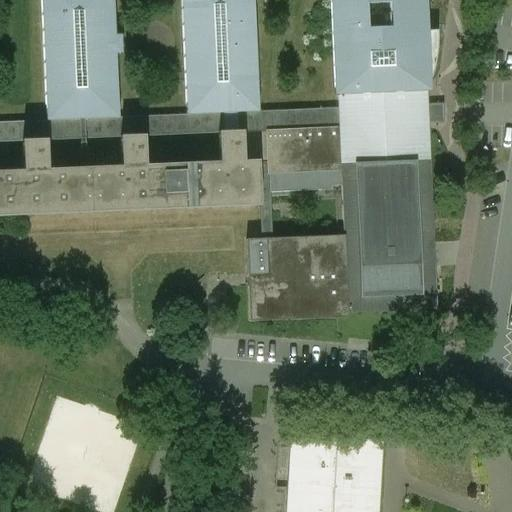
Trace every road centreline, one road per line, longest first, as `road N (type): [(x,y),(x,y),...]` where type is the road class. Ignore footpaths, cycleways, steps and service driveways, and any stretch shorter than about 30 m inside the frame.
road 1 (residential): [(182,371),(493,396)]
road 2 (residential): [(493,396),(511,263)]
